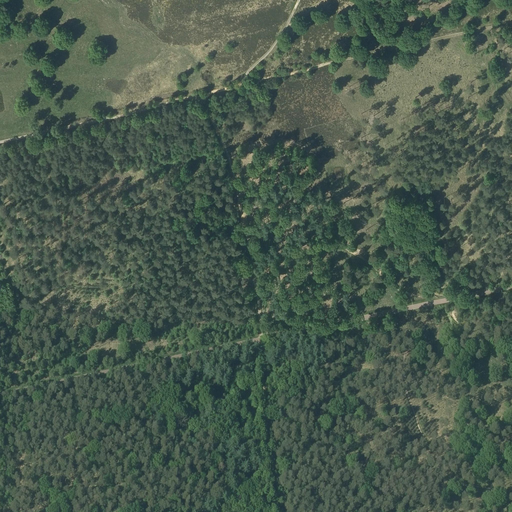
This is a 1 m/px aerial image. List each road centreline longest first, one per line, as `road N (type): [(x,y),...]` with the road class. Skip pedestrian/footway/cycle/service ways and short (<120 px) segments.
road 1 (unclassified): [(0,391),(511,283)]
road 2 (unknown): [(511,257),(452,292),(412,301),(346,253),(328,197),(303,189),(242,207)]
road 3 (track): [(242,207),(275,511)]
road 4 (track): [(511,21),(246,85)]
road 5 (unknown): [(418,300),(402,367),(421,444),(463,483),(511,491)]
road 6 (unknown): [(206,95),(203,88),(0,138)]
road 7 (track): [(206,95),(0,144)]
road 8 (track): [(5,390),(6,511)]
